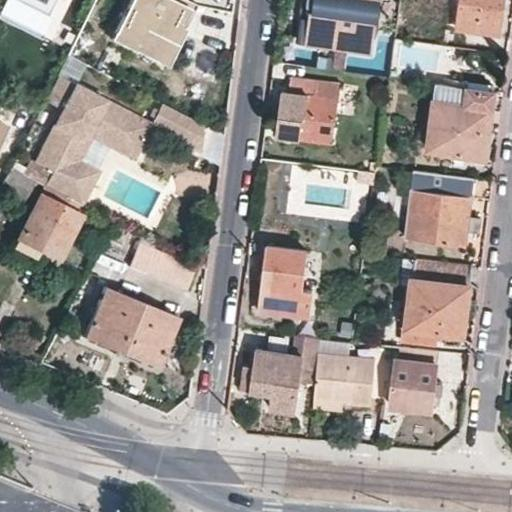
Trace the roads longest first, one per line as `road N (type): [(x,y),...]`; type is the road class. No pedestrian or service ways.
road 1 (residential): [(261,0),(200,433)]
road 2 (residential): [(200,433),(481,461)]
road 3 (residential): [(511,206),(481,461)]
road 4 (primary): [(173,474),(0,387)]
